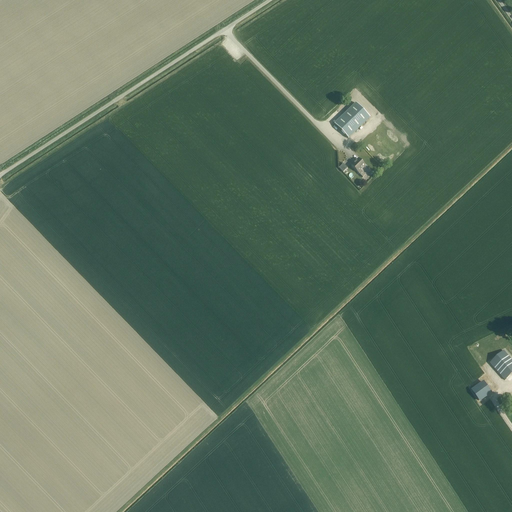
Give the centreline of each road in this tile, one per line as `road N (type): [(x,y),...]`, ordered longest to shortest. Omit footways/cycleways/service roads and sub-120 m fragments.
road 1 (unclassified): [(0,175),(270,0)]
road 2 (unknown): [(221,31),(316,125)]
